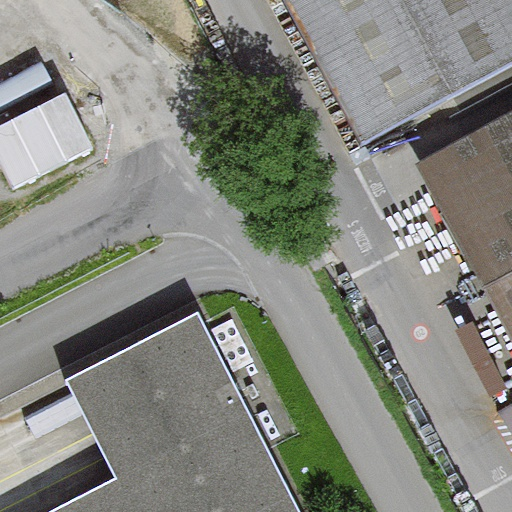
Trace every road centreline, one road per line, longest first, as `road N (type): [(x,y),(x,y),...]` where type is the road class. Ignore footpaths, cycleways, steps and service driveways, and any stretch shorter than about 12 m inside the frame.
road 1 (residential): [(407,511),(249,223),(185,195),(144,197),(0,267)]
road 2 (unknown): [(159,58),(0,137)]
road 3 (unknown): [(159,58),(185,195)]
